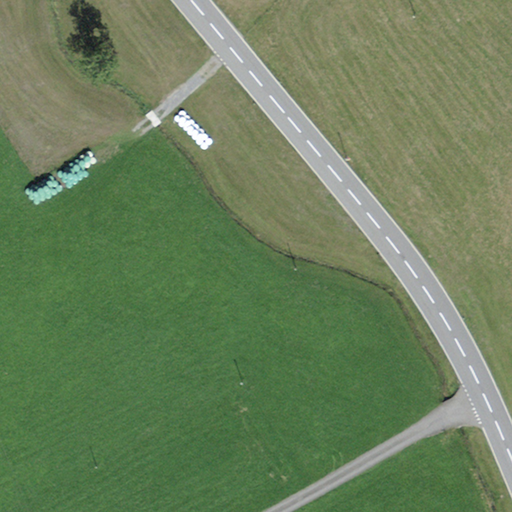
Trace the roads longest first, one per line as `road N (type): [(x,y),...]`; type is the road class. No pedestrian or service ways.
road 1 (secondary): [(189,0),(427,293),(511,458)]
road 2 (track): [(228,48),(93,177),(37,189)]
road 3 (track): [(484,395),(273,511)]
